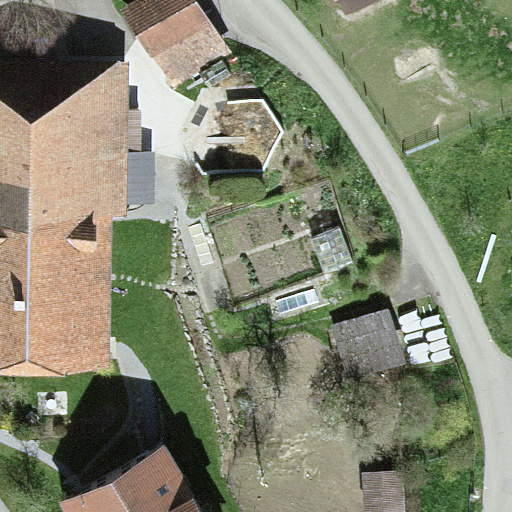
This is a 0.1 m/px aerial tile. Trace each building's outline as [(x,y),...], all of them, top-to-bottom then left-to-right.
[(144,0),(131,9),(176,78),(223,49),(191,0),(144,0)] [(0,337),(83,338),(85,207),(123,207),(123,196),(150,196),(150,151),(124,151),(124,89),(0,87),(0,337)] [(385,308),(337,323),(351,366),(399,351),(385,308)] [(67,498),(75,511),(201,511),(161,444),(67,498)] [(412,511),(412,472),(366,473),(366,511),(412,511)]
